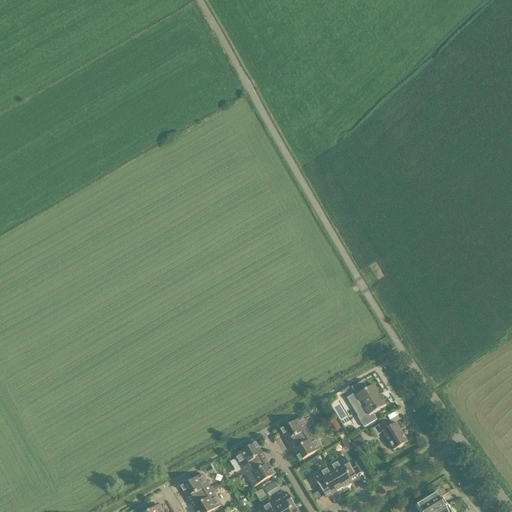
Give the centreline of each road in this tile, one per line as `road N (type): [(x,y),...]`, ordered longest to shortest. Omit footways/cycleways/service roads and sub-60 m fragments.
road 1 (unclassified): [(405,355),(202,0)]
road 2 (residential): [(352,511),(465,443)]
